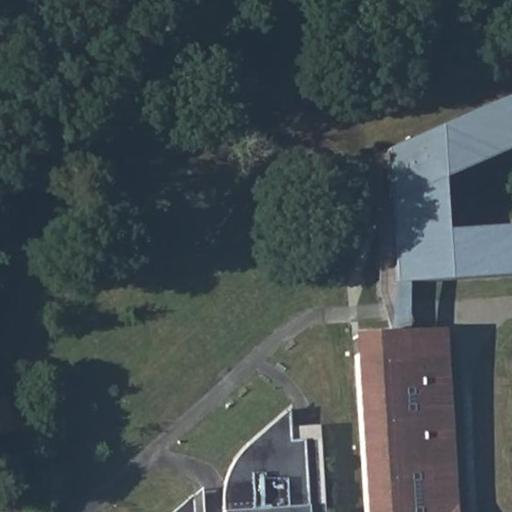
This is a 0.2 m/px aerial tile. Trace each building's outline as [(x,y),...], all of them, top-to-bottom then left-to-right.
[(408,279),(511,276),(511,222),(443,226),(441,178),(511,146),(511,89),(360,157),(375,222),(372,291),(380,309),(377,340),(407,338),(408,279)] [(446,511),(431,335),(407,338),(397,339),(397,357),(350,361),(353,382),(362,511),(192,511),(192,506),(184,511),(446,511)] [(377,340),(350,342),(350,361),(397,357),(397,339),(377,340)] [(0,435),(25,430),(17,393),(0,397),(0,435)] [(222,504),(222,511),(306,511),(301,438),(286,440),(285,408),(234,454),(224,476),(222,504)] [(201,511),(200,498),(192,506),(192,511),(201,511)]
